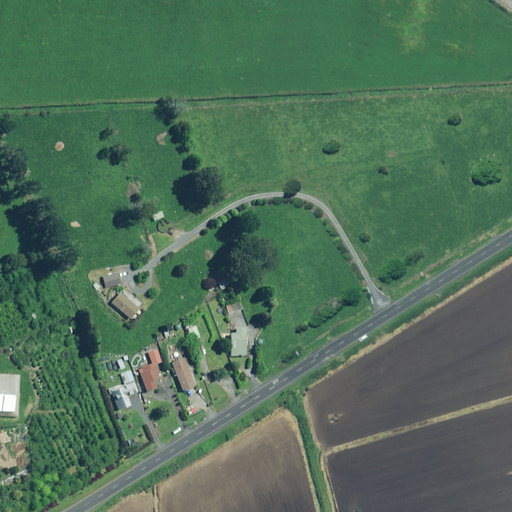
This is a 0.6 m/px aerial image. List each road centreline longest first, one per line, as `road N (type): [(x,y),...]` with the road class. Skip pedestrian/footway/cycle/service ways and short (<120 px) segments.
road 1 (secondary): [(511,235),(74,511)]
road 2 (track): [(332,511),(297,371)]
